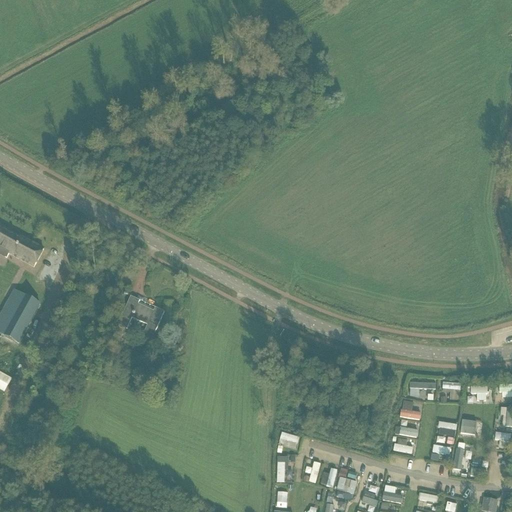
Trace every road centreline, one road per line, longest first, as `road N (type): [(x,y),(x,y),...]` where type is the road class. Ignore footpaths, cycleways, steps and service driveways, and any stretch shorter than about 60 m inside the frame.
road 1 (tertiary): [(0,157),(297,317),(418,353),(511,352)]
road 2 (track): [(281,309),(265,511)]
